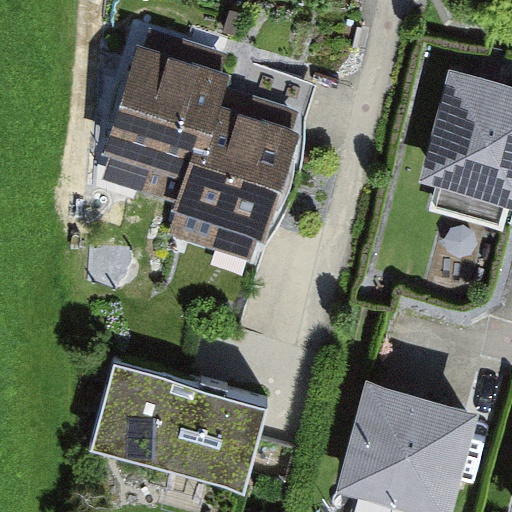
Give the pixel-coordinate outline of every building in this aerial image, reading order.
[(68,194),(153,219),(172,157),(183,161),(206,85),(191,81),(196,65),(125,43),(120,61),(109,58),(68,194)] [(309,82),(231,57),(210,123),(199,119),(171,207),(249,232),(257,207),(268,210),(309,82)] [(511,79),(449,63),(419,177),(440,182),(435,203),(508,222),(511,206),(511,79)] [(241,490),(266,406),(269,392),(226,380),(223,393),(116,362),(91,448),(241,490)] [(480,511),(507,415),(393,385),(362,501),(381,506),(379,511),(480,511)]
